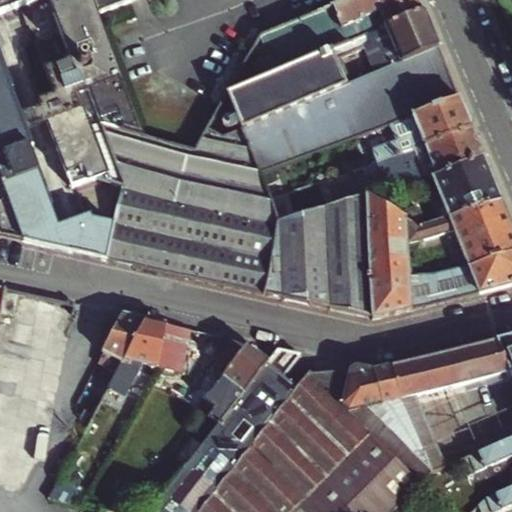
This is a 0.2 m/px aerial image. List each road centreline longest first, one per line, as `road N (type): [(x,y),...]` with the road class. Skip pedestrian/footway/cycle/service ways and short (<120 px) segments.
road 1 (residential): [(511,308),(356,340),(0,262)]
road 2 (tertiary): [(449,0),(511,152)]
